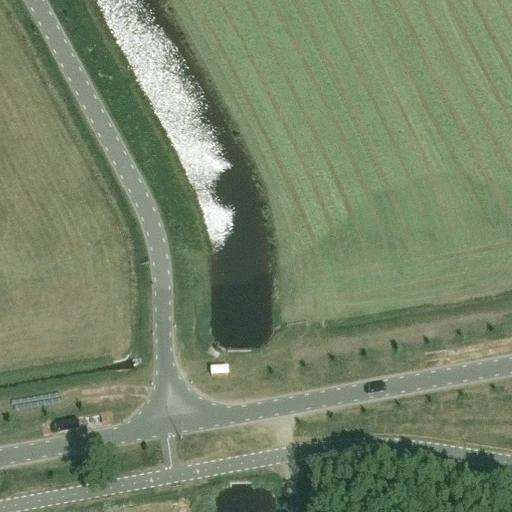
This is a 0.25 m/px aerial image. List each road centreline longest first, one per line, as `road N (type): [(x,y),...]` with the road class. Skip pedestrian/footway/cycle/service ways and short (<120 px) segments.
road 1 (unclassified): [(33,0),(146,216),(158,256),(167,426)]
road 2 (unclassified): [(511,366),(167,426)]
road 3 (unclassified): [(167,426),(0,457)]
